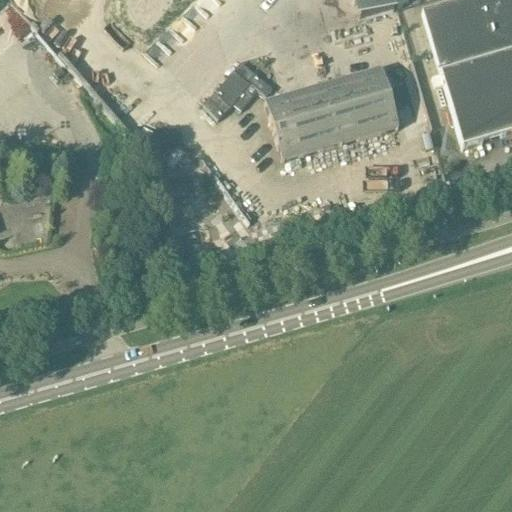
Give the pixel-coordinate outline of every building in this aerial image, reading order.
[(394,10),(391,0),(349,0),(356,21),(394,10)] [(511,0),(474,0),(421,16),(439,77),(511,56),(511,0)] [(511,56),(439,77),(441,84),(461,152),(511,137),(511,56)] [(212,100),(200,112),(215,127),(227,116),(231,112),(238,118),(255,98),(263,104),(269,96),(238,69),(212,100)] [(381,73),(264,107),(281,166),(397,132),(381,73)] [(441,84),(440,79),(431,81),(434,91),(442,88),(441,84)] [(157,135),(147,152),(163,163),(174,146),(157,135)]
